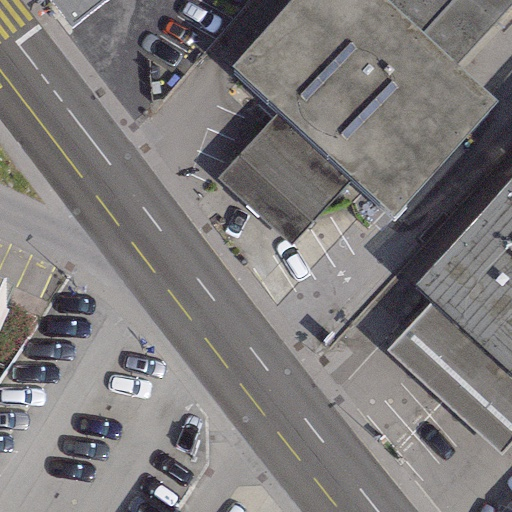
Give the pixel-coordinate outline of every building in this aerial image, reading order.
[(44,0),(69,31),(108,0),(44,0)] [(291,0),(228,66),(278,112),(349,181),(390,219),(497,106),(452,62),(510,0),(291,0)] [(349,181),(278,112),(215,178),(287,246),(349,181)] [(511,171),(410,284),(511,375),(511,171)] [(511,432),(511,384),(425,306),(384,351),(495,451),(511,432)]
